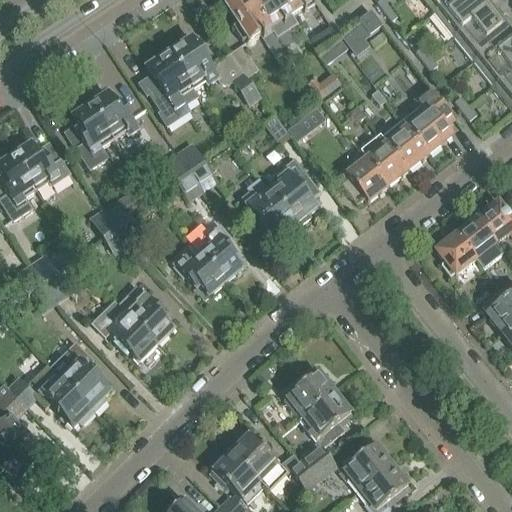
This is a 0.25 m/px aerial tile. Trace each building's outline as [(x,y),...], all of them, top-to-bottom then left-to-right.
[(268,33),(270,31),(249,0),(241,0),(238,3),(235,1),(227,6),(228,9),(226,11),(237,28),(233,31),(242,45),(246,42),(248,45),(258,39),(275,64),(284,57),(268,33)] [(288,19),(291,17),(279,0),(249,0),(270,31),(282,23),(284,27),(291,22),(288,19)] [(314,7),(308,0),(279,0),(291,17),(302,10),(304,13),(314,7)] [(419,0),(433,17),(453,0),(419,0)] [(481,0),(453,0),(433,17),(453,42),(491,11),(481,0)] [(383,16),(390,11),(383,1),(376,7),(383,16)] [(391,26),(398,20),(390,11),(383,16),(391,26)] [(511,28),(506,21),(502,25),(491,11),(453,42),(472,66),(511,34),(511,28)] [(381,31),(370,16),(358,25),(359,27),(369,40),(381,31)] [(359,27),(340,41),(354,60),(368,50),(363,44),(369,40),(359,27)] [(330,33),(310,47),(316,56),(337,43),(330,33)] [(511,34),(472,66),(492,91),(511,75),(511,34)] [(192,43),(170,58),(193,94),(206,86),(208,89),(218,83),(221,88),(230,89),(232,87),(249,111),(262,102),(247,82),(229,58),(210,71),(192,43)] [(241,49),(229,58),(247,82),(259,73),(241,49)] [(327,51),(317,59),(325,70),(336,62),(327,51)] [(422,66),(429,60),(422,51),(415,57),(422,66)] [(180,102),(193,94),(170,58),(147,73),(182,125),(191,119),(180,102)] [(430,76),(437,70),(429,60),(422,66),(430,76)] [(511,75),(492,91),(511,115),(511,75)] [(326,79),(319,85),(314,79),(305,86),(320,105),(340,89),(332,79),(328,82),(326,79)] [(379,110),(385,105),(376,94),(370,98),(379,110)] [(455,125),(443,111),(429,94),(414,106),(419,112),(401,126),(406,132),(427,159),(451,140),(445,133),(455,125)] [(128,139),(137,133),(112,95),(90,110),(113,145),(126,136),(128,139)] [(461,116),(468,110),(461,101),(454,107),(461,116)] [(101,153),(113,145),(90,110),(69,124),(73,130),(63,137),(88,176),(108,164),(101,153)] [(469,126),(476,120),(468,110),(461,116),(469,126)] [(364,121),(358,113),(356,111),(351,114),(359,125),(364,121)] [(290,142),(284,133),(276,121),(264,128),(279,149),(290,142)] [(427,159),(406,132),(401,126),(380,142),(407,175),(427,159)] [(297,129),(287,136),(295,147),(305,139),(297,129)] [(407,175),(380,142),(379,140),(359,156),(365,164),(386,191),(407,175)] [(52,192),(70,179),(49,146),(39,153),(34,146),(13,161),(23,177),(36,196),(49,188),(52,192)] [(202,169),(191,152),(190,150),(177,158),(189,177),(202,169)] [(176,186),(189,177),(177,158),(162,168),(174,187),(176,186)] [(36,196),(23,177),(13,161),(0,169),(0,207),(13,227),(31,215),(24,204),(36,196)] [(366,207),(386,191),(365,164),(337,186),(355,208),(362,203),(366,207)] [(279,184),(266,194),(269,198),(270,197),(274,202),(287,218),(297,231),(298,230),(319,214),(315,209),(313,210),(311,207),(319,200),(292,166),(282,174),(286,179),(279,184)] [(203,198),(216,189),(202,169),(189,177),(202,197),(203,198)] [(203,198),(202,197),(189,177),(176,186),(174,187),(188,208),(203,198)] [(248,198),(240,205),(272,246),(281,239),(283,242),(297,231),(287,218),(274,202),(270,197),(269,198),(266,194),(258,184),(245,194),(248,198)] [(115,234),(130,225),(117,205),(102,214),(115,234)] [(486,212),(476,220),(479,222),(477,224),(495,248),(508,238),(511,243),(511,220),(509,223),(497,207),(488,215),(486,212)] [(103,242),(115,234),(102,214),(89,223),(102,243),(103,242)] [(477,224),(456,240),(475,264),(483,274),(503,257),(495,248),(477,224)] [(143,245),(130,225),(115,234),(129,254),(143,245)] [(201,232),(186,244),(196,254),(223,286),(243,268),(225,247),(229,243),(218,230),(207,240),(201,232)] [(115,263),(129,254),(115,234),(103,242),(102,243),(115,263)] [(455,280),(475,264),(456,240),(436,256),(445,267),(441,270),(450,280),(453,278),(455,280)] [(181,262),(173,269),(204,303),(222,287),(223,286),(196,254),(194,256),(183,265),(181,262)] [(57,280),(55,278),(44,260),(30,270),(42,289),(57,280)] [(29,298),(42,289),(30,270),(15,279),(28,299),(29,298)] [(56,310),(75,298),(62,277),(57,280),(42,289),(55,308),(56,310)] [(499,294),(480,308),(489,319),(511,300),(511,295),(506,288),(502,291),(500,293),(499,294)] [(56,310),(55,308),(42,289),(29,298),(28,299),(42,319),(56,310)] [(136,292),(118,311),(155,350),(174,331),(164,321),(156,312),(157,311),(143,297),(142,298),(136,292)] [(489,324),(500,338),(511,328),(511,300),(489,319),(489,320),(489,324)] [(114,307),(92,329),(105,342),(107,339),(115,347),(112,349),(126,363),(129,360),(137,368),(155,350),(118,311),(114,307)] [(511,328),(500,338),(511,353),(511,328)] [(86,374),(95,366),(75,347),(50,372),(58,381),(57,381),(94,419),(106,406),(102,403),(108,397),(86,374)] [(46,369),(25,391),(33,400),(31,402),(35,406),(44,415),(49,410),(72,433),(78,427),(82,431),(94,419),(57,381),(58,381),(50,372),(46,369)] [(321,378),(318,380),(313,374),(300,384),(304,389),(285,404),(300,423),(302,422),(332,399),(326,391),(330,388),(321,378)] [(262,380),(256,385),(265,395),(271,390),(262,380)] [(18,384),(9,393),(28,413),(35,406),(31,402),(33,400),(25,391),(18,384)] [(0,393),(0,454),(5,459),(5,460),(5,461),(4,462),(4,463),(4,464),(4,465),(4,466),(5,466),(5,467),(5,468),(6,469),(6,470),(7,470),(3,474),(4,475),(16,488),(17,489),(23,483),(35,471),(36,471),(42,466),(41,465),(47,460),(33,446),(16,428),(14,427),(28,413),(9,393),(8,395),(3,391),(0,393)] [(351,422),(333,399),(332,399),(302,422),(300,423),(301,424),(299,425),(308,437),(307,438),(314,446),(316,445),(320,450),(299,466),(293,459),(291,460),(307,479),(329,462),(323,453),(344,436),(340,431),(351,422)] [(288,434),(281,425),(273,431),(281,440),(288,434)] [(291,460),(279,470),(247,439),(241,446),(238,444),(226,456),(261,491),(263,493),(264,492),(268,496),(287,477),(289,476),(309,500),(319,493),(316,490),(307,479),(291,460)] [(383,457),(380,459),(372,449),(359,459),(361,461),(339,478),(346,487),(349,485),(358,496),(390,471),(388,469),(391,467),(383,457)] [(226,456),(215,467),(214,468),(216,470),(211,476),(234,499),(231,502),(230,501),(219,511),(243,511),(263,493),(261,491),(226,456)] [(316,490),(338,473),(329,462),(307,479),(316,490)] [(395,471),(392,474),(390,471),(358,496),(367,509),(365,511),(390,511),(397,507),(395,504),(408,494),(400,485),(403,482),(395,471)] [(193,511),(182,500),(172,510),(173,511),(193,511)]
